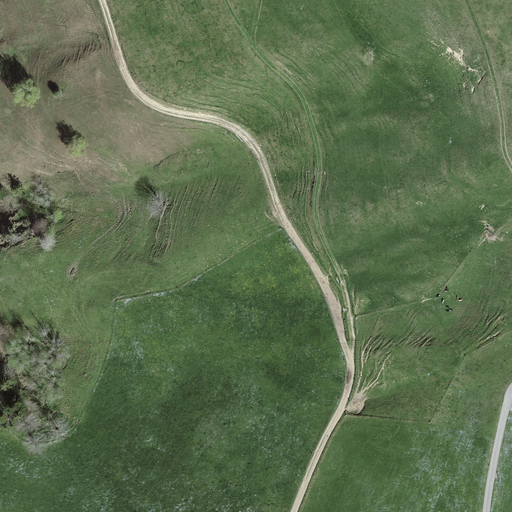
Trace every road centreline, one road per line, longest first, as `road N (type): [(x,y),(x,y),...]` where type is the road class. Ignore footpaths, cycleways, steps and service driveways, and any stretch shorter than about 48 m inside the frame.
road 1 (track): [(351,364),(330,297),(280,211),(255,146),(233,126),(165,110),(137,92),(102,0)]
road 2 (track): [(351,364),(348,301),(318,226),(320,148),(308,108),(252,46),(227,0)]
road 3 (track): [(511,164),(466,0)]
road 4 (track): [(293,511),(346,395),(351,364)]
road 5 (unclassified): [(511,391),(486,511)]
